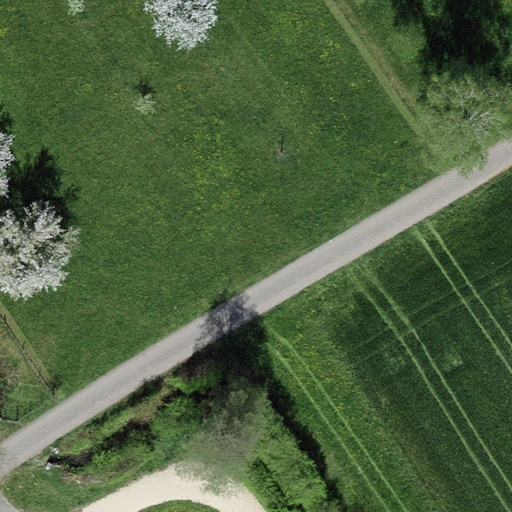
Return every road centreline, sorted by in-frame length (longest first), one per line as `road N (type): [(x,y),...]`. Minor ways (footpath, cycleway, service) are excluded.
road 1 (track): [(0,459),(511,151)]
road 2 (track): [(246,511),(185,480),(96,511)]
